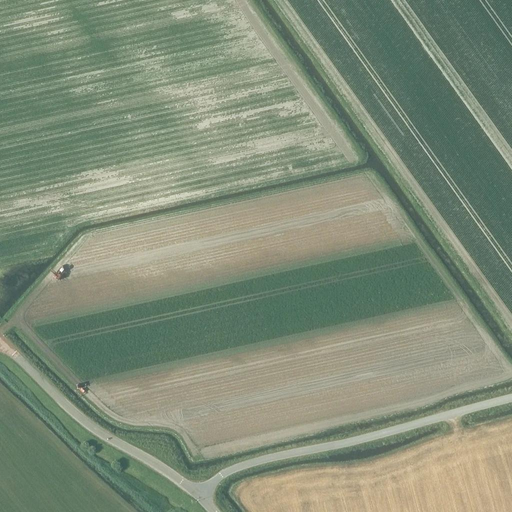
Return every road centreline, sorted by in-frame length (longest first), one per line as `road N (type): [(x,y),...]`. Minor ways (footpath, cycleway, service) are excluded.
road 1 (unclassified): [(198,496),(256,462),(511,399)]
road 2 (unclassified): [(198,496),(102,436),(0,343)]
